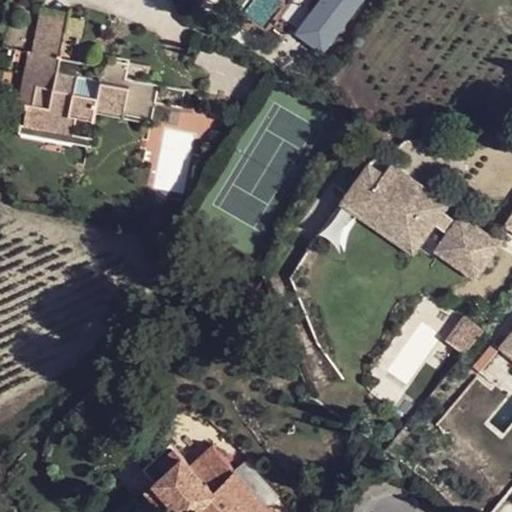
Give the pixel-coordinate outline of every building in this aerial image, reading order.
[(42,5),(42,0),(10,0),(2,44),(28,49),(34,50),(27,83),(38,85),(35,103),(51,106),(47,128),(75,133),(79,111),(96,114),(98,105),(125,110),(130,84),(126,83),(127,77),(131,60),(107,55),(106,63),(81,59),(78,74),(59,70),(62,55),(66,33),(68,23),(39,18),(42,5)] [(70,10),(42,5),(39,18),(68,23),(69,16),(70,10)] [(69,16),(68,23),(66,33),(83,36),(87,19),(69,16)] [(34,50),(28,49),(19,100),(29,102),(25,124),(47,128),(51,106),(35,103),(38,85),(27,83),(34,50)] [(81,59),(62,55),(59,70),(78,74),(81,59)] [(125,110),(154,115),(155,106),(157,99),(160,83),(127,77),(126,83),(130,84),(125,110)] [(182,104),(185,87),(160,83),(157,99),(182,104)] [(385,172),(371,162),(355,185),(428,236),(437,223),(450,232),(442,244),(482,272),(504,241),(463,213),(459,219),(446,210),(451,202),(393,161),(385,172)] [(428,236),(355,185),(346,198),(343,202),(416,253),(428,236)] [(482,272),(442,244),(438,249),(478,277),(482,272)] [(153,480),(182,511),(274,511),(212,444),(192,462),(183,452),(172,441),(132,477),(143,489),(145,487),(153,480)] [(167,511),(182,511),(153,480),(145,487),(167,511)]
